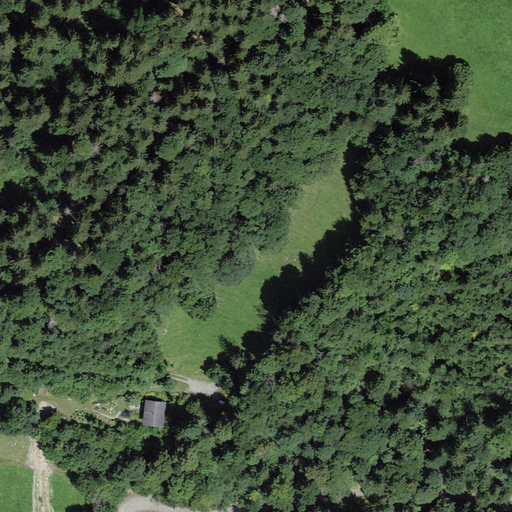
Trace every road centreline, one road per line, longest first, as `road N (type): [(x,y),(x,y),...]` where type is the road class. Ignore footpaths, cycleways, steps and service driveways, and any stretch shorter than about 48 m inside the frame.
road 1 (unclassified): [(239,511),(348,494),(511,501)]
road 2 (track): [(114,418),(87,408),(99,395),(201,387)]
